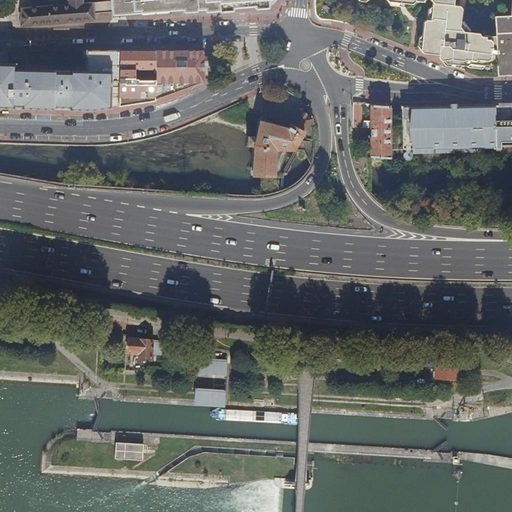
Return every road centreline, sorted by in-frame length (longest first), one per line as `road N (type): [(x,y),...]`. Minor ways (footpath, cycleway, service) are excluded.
road 1 (motorway): [(0,247),(265,294),(511,307)]
road 2 (motorway): [(511,262),(307,253),(161,232)]
road 3 (tertiary): [(299,44),(273,31),(0,37)]
road 4 (secondary): [(0,126),(123,125),(288,67)]
road 5 (motorway): [(511,241),(415,229),(376,215),(348,176),(339,106),(320,75)]
road 6 (motorway): [(309,81),(326,131),(310,181),(290,198),(208,210),(161,232)]
road 7 (motorway): [(161,232),(0,201)]
road 8 (tertiary): [(449,85),(346,39),(308,43)]
road 9 (tertiary): [(323,70),(359,83),(449,85)]
